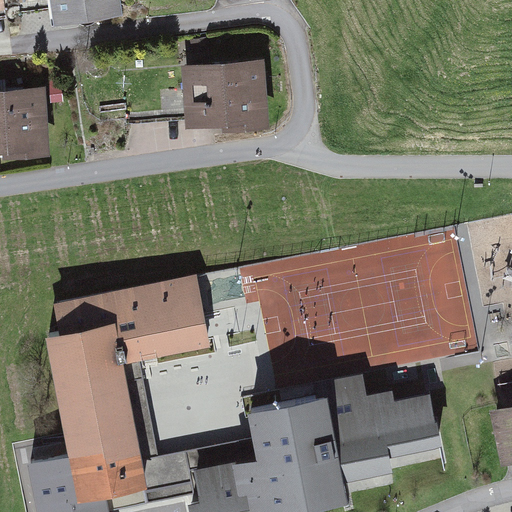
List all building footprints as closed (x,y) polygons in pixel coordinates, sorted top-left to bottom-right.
[(128,0),(58,0),(63,24),(131,13),(128,0)] [(271,59),(189,65),(194,132),(276,126),(271,59)] [(44,76),(0,79),(0,152),(50,149),(44,76)] [(207,276),(63,302),(58,332),(72,406),(81,455),(83,472),(113,466),(147,459),(155,506),(200,498),(192,453),(164,457),(146,360),(220,346),(207,276)] [(263,440),(192,453),(200,498),(202,511),(318,511),(318,507),(363,498),(359,476),(408,467),(405,448),(453,439),(444,394),(406,401),(404,390),(377,395),(373,375),(316,385),(318,396),(257,407),(263,440)] [(511,460),(511,405),(499,408),(502,421),(476,426),(480,445),(507,440),(511,460)] [(83,472),(72,406),(32,420),(47,511),(121,511),(113,466),(83,472)]
